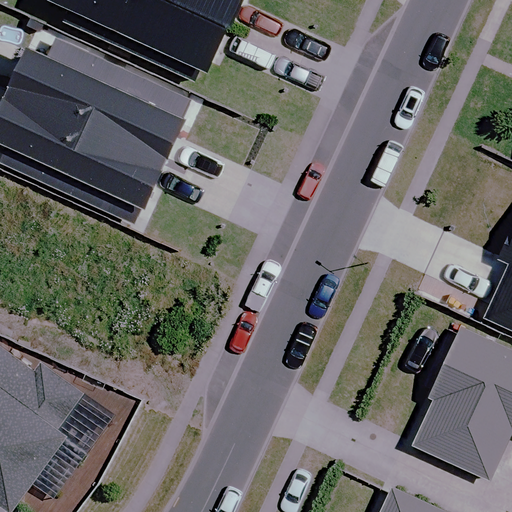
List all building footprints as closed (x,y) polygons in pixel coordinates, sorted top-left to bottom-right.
[(226,29),(163,0),(43,0),(38,13),(192,84),(197,74),(204,77),(226,29)] [(163,0),(226,29),(239,0),(163,0)] [(45,62),(23,52),(3,96),(159,168),(190,102),(55,40),(45,62)] [(0,166),(132,227),(159,168),(3,96),(0,101),(0,148),(5,151),(0,162),(0,166)] [(511,237),(502,260),(511,264),(485,321),(511,332),(511,237)] [(509,432),(511,433),(511,352),(459,329),(429,397),(434,399),(412,448),(487,481),(509,432)] [(34,374),(0,350),(0,511),(10,511),(61,441),(52,434),(79,396),(38,367),(34,374)] [(435,511),(390,492),(381,511),(435,511)]
